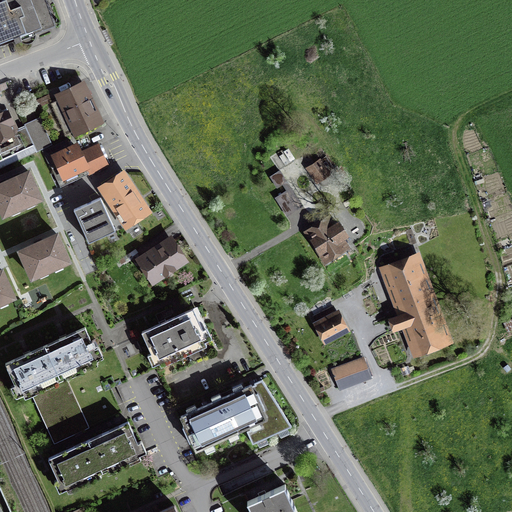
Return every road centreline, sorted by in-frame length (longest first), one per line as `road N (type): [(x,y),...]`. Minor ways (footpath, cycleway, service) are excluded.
road 1 (tertiary): [(322,431),(146,152),(89,41)]
road 2 (track): [(385,389),(479,356),(491,343),(498,273),(455,129),(511,97)]
road 3 (residential): [(322,431),(192,490)]
